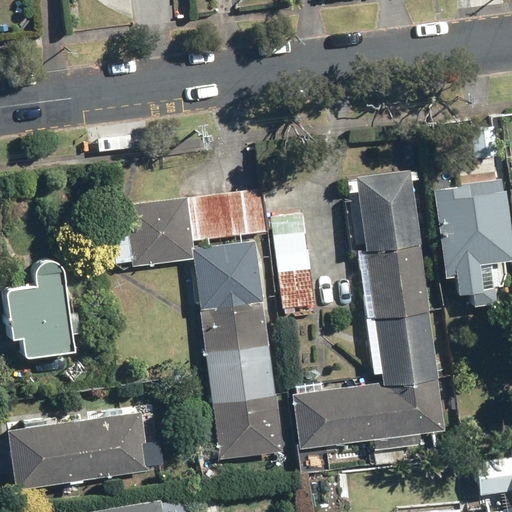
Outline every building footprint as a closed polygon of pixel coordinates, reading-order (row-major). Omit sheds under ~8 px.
[(489,124),(465,125),(467,161),(491,160),(489,124)] [(294,449),(437,430),(406,172),(346,179),(371,384),(287,396),(294,449)] [(495,182),(423,191),(434,275),(507,266),(495,182)] [(183,198),(188,239),(259,230),(254,190),(183,198)] [(118,206),(126,266),(186,259),(178,198),(118,206)] [(298,212),(265,216),(277,309),(309,305),(298,212)] [(185,263),(210,454),(273,446),(248,255),(185,263)] [(21,268),(24,287),(0,290),(0,345),(2,357),(33,353),(33,355),(60,351),(48,264),(21,268)] [(0,426),(0,455),(4,491),(143,474),(135,410),(0,426)] [(511,511),(511,455),(464,461),(469,499),(504,495),(506,511),(511,511)] [(150,511),(149,502),(81,511),(150,511)]
